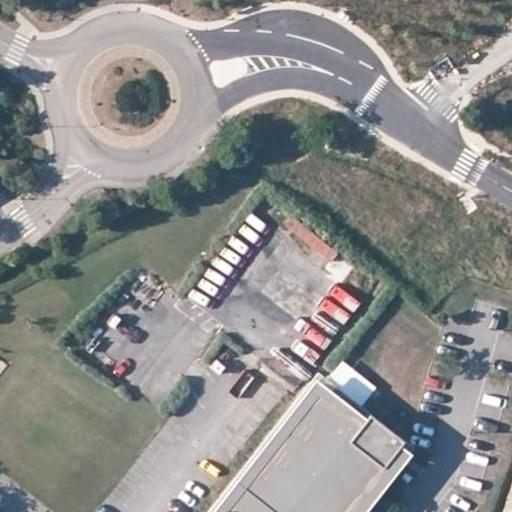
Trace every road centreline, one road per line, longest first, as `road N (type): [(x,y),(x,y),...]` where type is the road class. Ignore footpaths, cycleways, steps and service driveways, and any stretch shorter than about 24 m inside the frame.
road 1 (unclassified): [(381,98),(355,69),(298,48),(211,42),(183,53)]
road 2 (unclassified): [(199,105),(309,79),(381,98)]
road 3 (unclassified): [(511,42),(457,73),(412,123)]
road 4 (unclassified): [(102,160),(123,166),(164,157),(181,144),(199,105)]
road 5 (unclassified): [(511,191),(412,123)]
